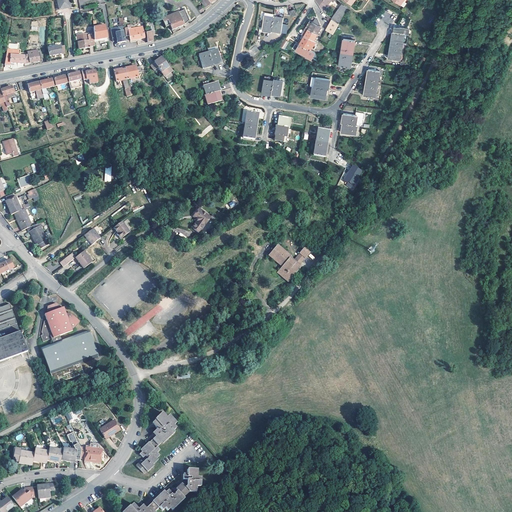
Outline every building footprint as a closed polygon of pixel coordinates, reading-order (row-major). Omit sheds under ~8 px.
[(57,0),(58,8),(69,6),(67,0),(57,0)] [(331,19),(332,19),(339,24),(347,9),(342,4),(336,12),(331,19)] [(189,21),(184,9),(172,15),(161,19),(165,27),(169,26),(171,30),(183,25),(189,21)] [(271,30),(273,16),(273,13),(260,11),(259,19),(262,19),(261,29),(271,31),(271,30)] [(283,17),(273,16),(271,30),(281,31),(282,24),(283,17)] [(333,34),(339,24),(332,19),(325,30),(333,34)] [(318,20),(315,20),(313,23),(309,20),(306,25),(308,26),(307,28),(305,27),(304,30),(306,31),(301,39),(298,45),(295,44),(293,48),(295,49),(296,49),(312,57),(315,52),(310,49),(315,43),(316,40),(314,39),(321,27),(318,20)] [(151,33),(150,23),(144,24),(146,42),(152,41),(151,33)] [(93,27),(93,34),(93,39),(107,37),(104,25),(93,27)] [(129,28),(129,25),(126,25),(127,27),(124,27),(126,37),(128,36),(129,41),(144,37),(142,26),(141,26),(129,28)] [(392,32),(390,45),(401,47),(404,34),(408,35),(409,29),(394,27),(393,32),(392,32)] [(124,41),(122,31),(115,32),(111,33),(113,42),(116,41),(117,43),(124,41)] [(93,39),(93,34),(87,35),(87,33),(76,35),(78,49),(89,47),(89,46),(94,46),(93,39)] [(289,41),(285,39),(279,44),(286,48),(289,41)] [(343,39),(341,52),(352,54),(354,41),(343,39)] [(59,47),(59,44),(54,45),(54,47),(47,49),(48,56),(64,53),(63,46),(59,47)] [(400,54),(401,47),(390,45),(388,58),(399,60),(400,54)] [(217,49),(207,52),(212,66),(221,63),(217,49)] [(39,61),(37,50),(26,52),(27,56),(25,56),(24,64),(39,61)] [(202,69),(212,66),(207,52),(198,55),(202,69)] [(352,57),(352,54),(341,52),(339,66),(350,67),(352,57)] [(5,55),(5,58),(4,63),(7,63),(23,64),(23,56),(5,55)] [(167,68),(160,58),(150,65),(153,71),(157,68),(161,73),(167,68)] [(123,69),(126,80),(137,77),(137,74),(141,73),(140,66),(135,67),(135,66),(123,69)] [(172,71),(169,67),(167,68),(161,73),(164,77),(172,71)] [(127,84),(126,80),(123,69),(113,71),(115,82),(124,80),(124,82),(125,85),(127,84)] [(365,82),(377,84),(379,71),(368,69),(366,81),(365,82)] [(84,72),(84,70),(81,71),(83,80),(96,78),(95,71),(84,72)] [(80,80),(78,72),(66,75),(68,83),(67,83),(69,89),(80,86),(79,80),(80,80)] [(53,79),(53,80),(55,86),(66,83),(64,76),(53,79)] [(313,87),(326,89),(327,89),(329,79),(315,77),(313,87)] [(55,86),(53,80),(51,81),(50,79),(39,82),(43,98),(45,98),(44,94),(46,94),(45,89),(55,86)] [(270,93),(273,80),(268,80),(263,79),(260,93),(270,94),(270,93)] [(273,79),(273,80),(270,93),(280,95),(282,81),(273,79)] [(37,100),(43,98),(39,82),(27,86),(29,93),(35,92),(37,100)] [(203,86),(205,95),(217,91),(219,91),(216,82),(209,84),(203,86)] [(377,84),(365,82),(363,96),(375,98),(375,93),(377,84)] [(11,87),(0,90),(2,96),(13,92),(11,87)] [(326,89),(313,87),(312,87),(310,96),(325,98),(326,89)] [(217,91),(205,95),(204,95),(206,105),(220,101),(219,96),(217,91)] [(244,125),(255,127),(257,113),(246,111),(244,125)] [(342,124),(356,126),(362,127),(364,114),(355,112),(354,115),(343,113),(341,123),(342,124)] [(278,116),(276,126),(287,128),(288,128),(289,118),(278,116)] [(355,136),(356,126),(342,124),(340,133),(355,136)] [(253,140),(255,127),(244,125),(241,138),(253,140)] [(285,138),(287,128),(276,126),(275,126),(273,136),(274,136),(285,138)] [(315,143),(326,145),(328,131),(317,129),(315,143)] [(18,155),(13,138),(3,141),(7,155),(12,153),(13,157),(18,155)] [(326,145),(315,143),(313,156),(324,158),(325,149),(326,145)] [(360,172),(351,167),(348,173),(346,178),(345,177),(341,183),(345,185),(346,183),(352,186),(356,180),(355,179),(360,172)] [(32,183),(30,175),(18,178),(20,187),(32,183)] [(34,201),(39,199),(36,188),(26,192),(29,199),(33,198),(34,201)] [(11,215),(14,213),(24,209),(30,207),(28,203),(20,207),(16,196),(6,200),(9,207),(8,208),(11,215)] [(24,209),(14,213),(21,231),(26,228),(31,226),(24,209)] [(212,221),(200,213),(196,218),(198,220),(197,222),(198,223),(198,225),(193,232),(200,237),(212,221)] [(128,232),(120,222),(112,228),(116,233),(115,234),(119,239),(128,232)] [(37,224),(31,226),(26,228),(29,233),(30,233),(36,246),(38,245),(40,249),(48,245),(37,224)] [(100,238),(93,228),(85,234),(89,239),(88,240),(91,244),(95,241),(100,238)] [(290,255),(277,244),(269,254),(281,265),(278,270),(284,275),(285,273),(290,277),(301,265),(299,263),(294,259),(293,258),(292,260),(288,257),(290,256),(290,255)] [(310,250),(305,246),(299,252),(305,256),(310,250)] [(83,250),(75,257),(84,268),(92,261),(83,250)] [(305,256),(299,252),(294,259),(299,263),(305,256)] [(63,266),(75,257),(72,253),(60,262),(63,266)] [(0,264),(0,271),(1,274),(13,268),(9,260),(0,264)] [(284,275),(278,270),(277,271),(288,280),(290,277),(285,273),(284,275)] [(59,306),(53,303),(45,305),(42,313),(40,313),(42,319),(39,320),(39,330),(40,334),(39,334),(41,341),(49,338),(51,343),(39,347),(53,385),(83,374),(80,365),(97,359),(87,331),(60,340),(58,335),(70,330),(70,329),(78,320),(68,310),(64,311),(61,306),(59,306)] [(159,304),(122,331),(127,337),(163,310),(159,304)] [(0,361),(26,352),(9,305),(0,307),(0,361)] [(166,416),(160,411),(154,418),(154,419),(151,422),(157,427),(155,429),(159,432),(156,435),(150,442),(149,441),(142,449),(144,451),(141,453),(145,457),(146,456),(148,454),(150,456),(148,458),(143,463),(141,461),(137,466),(144,473),(148,470),(150,471),(155,465),(154,464),(159,459),(157,457),(160,454),(157,451),(160,448),(158,445),(162,441),(164,442),(174,430),(173,429),(176,425),(173,423),(175,420),(167,414),(166,416)] [(104,438),(110,434),(111,435),(119,429),(113,419),(99,429),(104,438)] [(73,434),(67,436),(70,443),(71,443),(73,447),(72,448),(73,451),(77,451),(75,461),(79,462),(80,459),(81,452),(73,434)] [(97,444),(90,444),(90,446),(89,448),(85,447),(85,459),(97,460),(97,462),(101,462),(102,448),(97,448),(97,444)] [(49,449),(48,452),(47,461),(52,462),(53,460),(61,462),(61,461),(63,451),(49,449)] [(63,451),(61,461),(67,462),(67,460),(75,462),(75,461),(77,451),(73,451),(63,449),(63,451)] [(34,454),(33,462),(39,463),(39,461),(47,462),(47,461),(48,452),(35,450),(34,454)] [(21,452),(19,462),(19,464),(25,465),(25,463),(33,464),(33,462),(34,454),(25,453),(21,452)] [(162,493),(176,508),(188,496),(187,495),(192,490),(198,490),(198,484),(202,484),(202,475),(198,475),(198,467),(188,467),(187,472),(184,472),(184,473),(184,480),(176,488),(174,491),(172,489),(170,488),(167,491),(165,490),(162,493)] [(55,491),(55,485),(50,485),(50,487),(45,488),(45,486),(38,486),(39,500),(51,498),(51,491),(55,491)] [(24,491),(21,493),(20,492),(13,497),(21,508),(32,500),(31,500),(33,499),(32,497),(35,497),(34,487),(26,489),(26,490),(24,491)] [(176,509),(176,508),(162,493),(153,501),(154,502),(148,508),(145,510),(141,506),(140,508),(134,503),(132,506),(131,505),(124,511),(158,511),(162,507),(166,510),(168,508),(171,510),(174,507),(176,509)] [(0,511),(7,511),(15,506),(8,497),(2,502),(2,503),(0,504),(0,511)]
